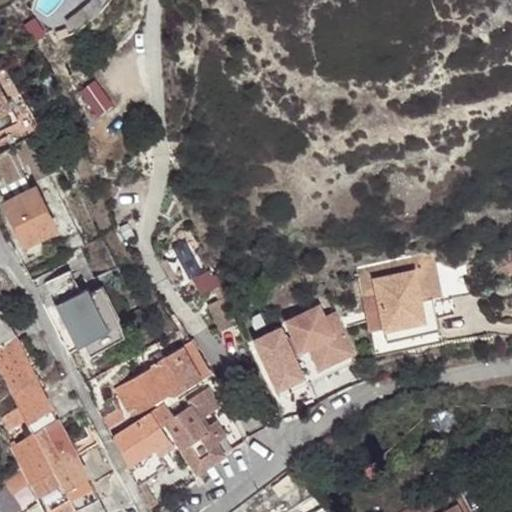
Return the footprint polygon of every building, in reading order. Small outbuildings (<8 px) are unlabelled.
[(0,129),(18,119),(0,88),(0,129)] [(53,176),(37,185),(60,227),(76,217),(53,176)] [(60,227),(37,185),(6,201),(29,243),(60,227)] [(431,251),(362,266),(378,341),(437,329),(431,299),(443,296),(431,251)] [(57,303),(80,347),(114,329),(91,285),(57,303)] [(41,290),(46,302),(54,298),(48,287),(41,290)] [(292,391),(366,351),(340,302),(332,306),(325,295),(287,316),(298,335),(295,336),(288,322),(262,336),(292,391)] [(225,300),(209,305),(216,327),(232,322),(225,300)] [(49,307),(72,351),(80,347),(57,303),(49,307)] [(62,485),(84,471),(43,394),(11,337),(14,335),(16,334),(0,310),(0,367),(12,391),(34,434),(53,469),(62,485)] [(209,370),(190,344),(186,347),(204,377),(211,374),(209,370)] [(172,396),(204,377),(186,347),(154,365),(172,394),(172,396)] [(144,411),(172,394),(154,365),(127,382),(131,390),(144,411)] [(170,425),(200,471),(226,453),(218,441),(210,428),(203,417),(221,406),(209,388),(191,400),(196,407),(180,418),(170,425)] [(118,400),(109,404),(113,412),(122,408),(118,400)] [(169,403),(116,438),(129,466),(157,447),(171,438),(164,428),(170,425),(180,418),(172,406),(169,403)] [(210,428),(218,441),(226,435),(218,423),(210,428)] [(21,466),(30,483),(53,469),(34,434),(11,447),(21,466)] [(171,438),(157,447),(162,456),(176,446),(171,438)] [(105,511),(84,471),(62,485),(65,491),(75,511),(105,511)] [(0,511),(11,511),(18,508),(5,489),(0,492),(0,511)] [(52,511),(75,511),(65,491),(48,502),(52,511)] [(419,511),(442,511),(457,505),(452,495),(419,511)]
